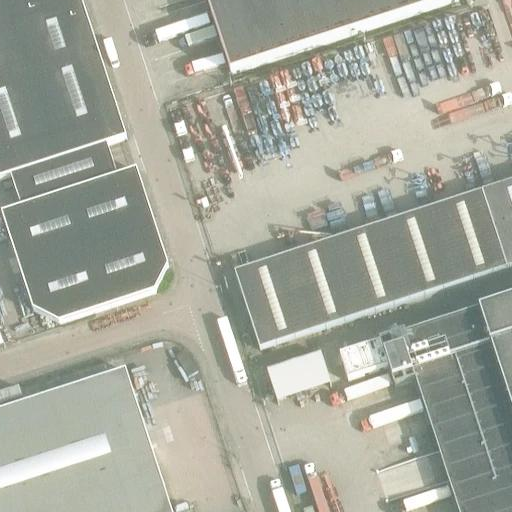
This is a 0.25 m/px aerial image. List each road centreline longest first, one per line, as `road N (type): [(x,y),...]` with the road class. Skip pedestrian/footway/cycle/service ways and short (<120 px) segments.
road 1 (unclassified): [(202,302),(105,0)]
road 2 (unclassified): [(268,511),(202,302)]
road 3 (unclassified): [(0,368),(202,302)]
